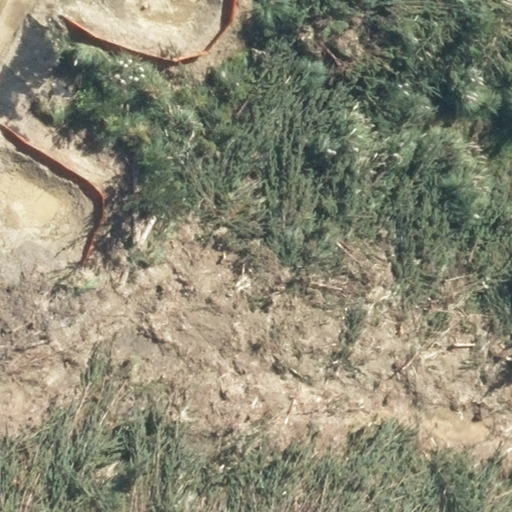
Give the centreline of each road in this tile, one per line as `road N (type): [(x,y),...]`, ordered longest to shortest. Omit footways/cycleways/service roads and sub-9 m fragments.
road 1 (trunk): [(441,0),(0,231)]
road 2 (trunk): [(0,129),(139,64),(248,0)]
